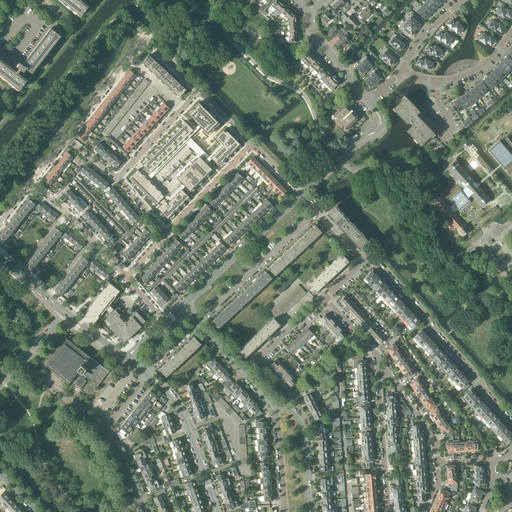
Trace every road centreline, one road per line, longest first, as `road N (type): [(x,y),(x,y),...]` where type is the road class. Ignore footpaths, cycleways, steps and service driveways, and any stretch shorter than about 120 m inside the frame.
road 1 (residential): [(511,419),(430,321),(362,259)]
road 2 (tertiary): [(183,305),(303,194)]
road 3 (residential): [(199,323),(318,211)]
road 4 (tertiary): [(217,511),(181,411),(146,373)]
road 5 (residential): [(349,511),(338,371),(329,362)]
road 6 (residential): [(378,374),(389,511)]
road 7 (tertiary): [(368,102),(380,128),(303,194)]
road 8 (residential): [(165,234),(252,144)]
road 9 (unknown): [(226,119),(143,209)]
